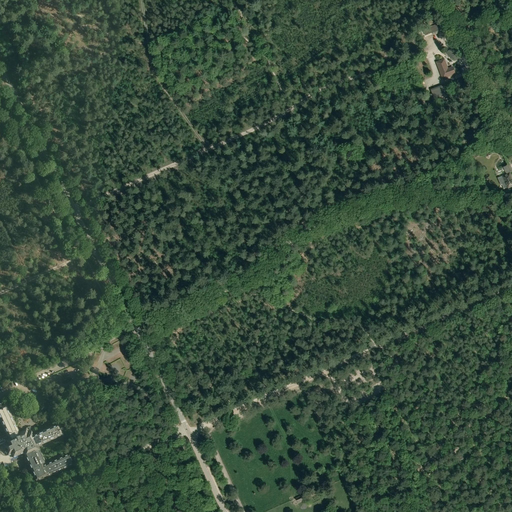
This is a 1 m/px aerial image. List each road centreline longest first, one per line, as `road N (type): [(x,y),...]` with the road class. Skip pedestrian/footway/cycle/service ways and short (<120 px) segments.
road 1 (tertiary): [(224,511),(0,67)]
road 2 (track): [(74,211),(270,121),(336,81),(422,55),(511,14)]
road 3 (track): [(511,194),(362,203),(295,234),(253,272),(136,327)]
road 4 (track): [(511,156),(443,0)]
road 5 (track): [(207,145),(160,85),(137,0)]
road 6 (track): [(370,352),(511,289)]
road 7 (track): [(151,448),(11,511)]
road 8 (track): [(199,427),(326,371)]
road 9 (track): [(326,371),(343,406),(384,388),(370,352)]
